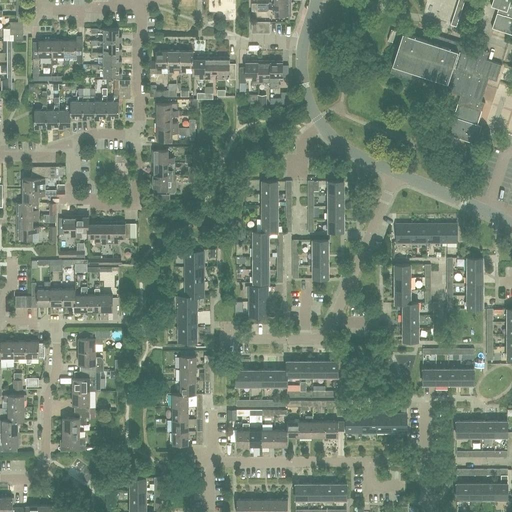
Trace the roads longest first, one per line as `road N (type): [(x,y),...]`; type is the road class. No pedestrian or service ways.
road 1 (residential): [(227,325),(227,339),(323,335),(395,175)]
road 2 (residential): [(416,473),(404,464),(208,463),(207,409)]
road 3 (residential): [(68,142),(67,196),(129,208),(137,199),(136,134)]
road 4 (residential): [(0,477),(36,474),(43,459),(59,323)]
road 5 (residential): [(511,225),(395,175)]
